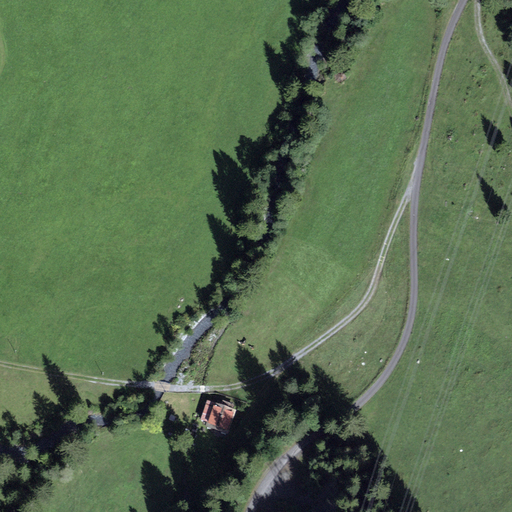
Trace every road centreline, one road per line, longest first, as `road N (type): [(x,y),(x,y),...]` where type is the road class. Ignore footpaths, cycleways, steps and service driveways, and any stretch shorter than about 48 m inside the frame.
road 1 (unclassified): [(464,0),(414,183),(406,335),(364,400),(276,463),(249,511)]
road 2 (track): [(414,183),(354,316),(295,363),(252,383),(153,386),(0,364)]
road 3 (track): [(511,116),(481,38),(477,0)]
